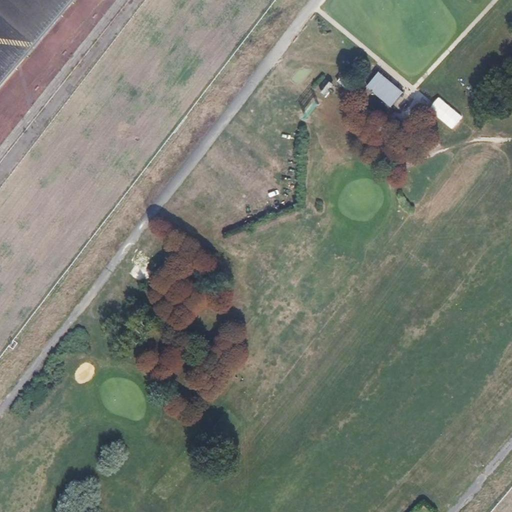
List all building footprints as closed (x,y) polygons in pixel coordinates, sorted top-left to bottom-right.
[(0,0),(0,62),(4,57),(15,44),(49,4),(52,0),(0,0)] [(49,4),(15,44),(33,58),(66,18),(49,4)] [(4,57),(0,62),(0,97),(22,71),(4,57)] [(387,72),(384,76),(409,96),(412,92),(387,72)] [(384,76),(374,87),(400,108),(409,96),(384,76)] [(439,97),(430,109),(454,129),(463,117),(439,97)]
